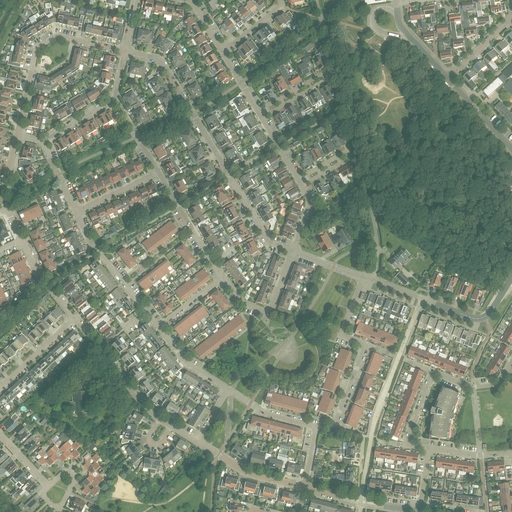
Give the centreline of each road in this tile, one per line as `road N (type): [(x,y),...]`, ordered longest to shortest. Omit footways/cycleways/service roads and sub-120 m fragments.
road 1 (residential): [(291,250),(264,236),(159,62),(124,53)]
road 2 (residential): [(16,136),(44,44),(64,37),(124,53)]
road 3 (residential): [(334,426),(363,345),(342,330),(362,277)]
road 4 (residential): [(267,112),(326,71),(327,79),(271,113)]
road 5 (residential): [(485,317),(362,277)]
road 6 (residential): [(156,416),(73,319)]
road 7 (residential): [(291,250),(268,312),(241,303),(221,277)]
road 8 (residential): [(145,313),(74,212)]
